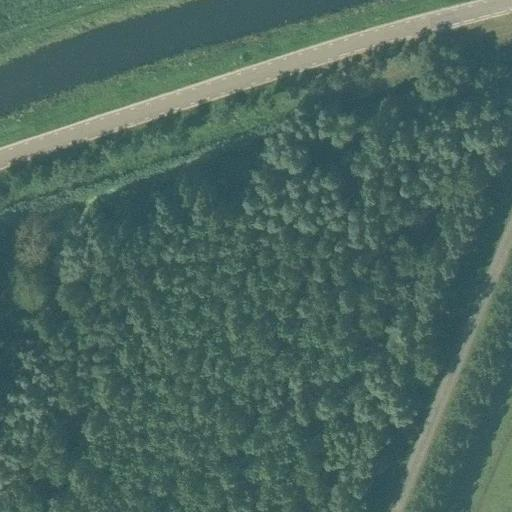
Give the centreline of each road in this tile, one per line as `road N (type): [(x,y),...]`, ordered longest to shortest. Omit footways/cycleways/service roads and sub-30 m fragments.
road 1 (tertiary): [(511,2),(0,159)]
road 2 (unclassified): [(391,511),(511,224)]
